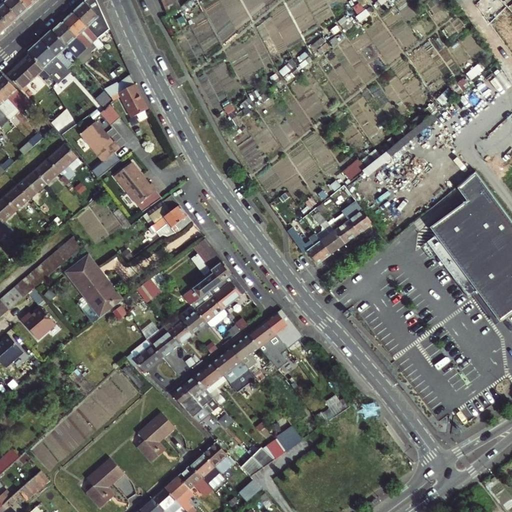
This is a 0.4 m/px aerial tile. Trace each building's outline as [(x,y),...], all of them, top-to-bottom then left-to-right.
[(0,0),(0,14),(10,25),(19,18),(2,0),(0,0)] [(29,9),(20,0),(2,0),(19,18),(29,9)] [(38,0),(20,0),(29,9),(38,0)] [(85,0),(73,11),(100,41),(105,46),(112,39),(100,16),(85,0)] [(511,0),(500,0),(511,12),(511,0)] [(178,1),(165,7),(168,13),(179,8),(181,7),(178,1)] [(100,41),(73,11),(63,20),(87,47),(91,43),(94,47),(100,41)] [(0,31),(2,33),(10,25),(0,14),(0,31)] [(63,20),(53,30),(68,46),(77,56),(87,47),(63,20)] [(53,30),(42,39),(58,56),(62,61),(62,62),(63,64),(66,62),(70,66),(68,68),(78,79),(81,77),(78,74),(82,69),(75,62),(74,63),(69,57),(67,58),(62,52),(68,46),(53,30)] [(51,62),(58,56),(42,39),(29,51),(31,53),(51,76),(56,81),(57,82),(64,76),(56,67),(51,62)] [(77,56),(82,61),(92,52),(87,47),(77,56)] [(8,75),(22,90),(42,72),(48,79),(51,76),(31,53),(8,75)] [(62,61),(58,56),(51,62),(56,67),(62,62),(62,61)] [(0,77),(0,89),(17,108),(29,121),(38,112),(4,75),(0,77)] [(48,79),(47,80),(51,85),(56,81),(51,76),(48,79)] [(105,86),(111,93),(119,91),(136,86),(131,77),(118,81),(117,80),(105,86)] [(136,86),(119,91),(132,116),(149,111),(136,86)] [(0,108),(7,116),(17,108),(0,89),(0,108)] [(121,117),(109,102),(105,111),(102,114),(111,125),(113,123),(121,117)] [(97,122),(81,134),(104,162),(121,148),(116,141),(114,142),(97,122)] [(29,141),(20,149),(25,154),(34,146),(29,141)] [(61,172),(78,157),(66,143),(49,158),(61,172)] [(371,161),(373,163),(382,154),(377,149),(365,161),(360,157),(346,171),(353,178),(371,161)] [(64,176),(66,174),(81,161),(78,157),(61,172),(64,176)] [(36,170),(47,183),(61,172),(49,158),(36,170)] [(133,162),(115,176),(139,206),(158,191),(152,184),(151,185),(133,162)] [(468,299),(480,291),(502,322),(511,314),(511,216),(477,168),(460,183),(470,197),(433,227),(439,235),(428,243),(468,299)] [(47,183),(36,170),(19,185),(30,198),(47,183)] [(17,210),(30,198),(19,185),(5,196),(17,210)] [(359,204),(347,188),(343,191),(355,207),(359,204)] [(0,201),(0,224),(6,231),(10,227),(5,221),(17,210),(5,196),(0,201)] [(162,218),(179,205),(173,196),(155,210),(162,218)] [(355,207),(345,214),(349,220),(363,209),(359,204),(355,207)] [(188,215),(179,205),(162,218),(151,227),(156,233),(168,224),(171,229),(188,215)] [(373,223),(363,209),(349,220),(360,233),(373,223)] [(329,210),(323,214),(345,244),(360,233),(349,220),(345,214),(343,211),(335,217),(329,210)] [(345,244),(323,214),(320,211),(315,215),(325,228),(317,234),(321,241),(331,254),(345,244)] [(169,237),(191,220),(188,215),(171,229),(162,236),(169,237)] [(303,217),(297,222),(300,226),(307,221),(303,217)] [(10,236),(6,231),(0,224),(0,237),(3,241),(10,236)] [(305,253),(309,250),(319,263),(331,254),(321,241),(310,249),(293,226),(288,230),(305,253)] [(75,236),(70,240),(79,251),(84,247),(75,236)] [(201,253),(200,254),(214,272),(184,296),(191,304),(192,303),(210,290),(232,272),(222,259),(211,245),(205,238),(196,246),(201,253)] [(70,240),(65,245),(74,256),(79,251),(70,240)] [(74,256),(65,245),(59,249),(69,260),(74,256)] [(55,253),(64,264),(69,260),(59,249),(55,253)] [(59,268),(64,264),(55,253),(50,257),(59,268)] [(76,286),(86,299),(101,318),(123,300),(115,289),(113,291),(110,287),(112,286),(97,268),(98,267),(89,256),(67,274),(76,286)] [(59,268),(50,257),(45,262),(54,273),(59,268)] [(54,273),(45,262),(40,265),(50,276),(54,273)] [(50,276),(40,265),(35,270),(45,281),(50,276)] [(45,281),(35,270),(30,274),(40,285),(45,281)] [(40,285),(30,274),(25,278),(34,289),(38,287),(40,285)] [(236,277),(214,295),(224,308),(246,290),(236,277)] [(34,289),(25,278),(21,282),(30,293),(34,289)] [(153,278),(139,289),(148,301),(162,290),(153,278)] [(30,293),(21,282),(16,286),(25,297),(28,294),(30,293)] [(16,286),(10,291),(20,302),(21,300),(25,297),(16,286)] [(10,291),(6,295),(16,305),(20,302),(10,291)] [(502,322),(480,291),(473,297),(495,327),(502,322)] [(6,295),(1,299),(10,310),(16,305),(6,295)] [(214,295),(197,309),(207,322),(224,308),(214,295)] [(1,299),(0,299),(0,307),(5,314),(10,310),(1,299)] [(78,305),(94,324),(101,318),(86,299),(78,305)] [(181,312),(179,314),(194,333),(207,322),(197,309),(192,303),(191,304),(181,312)] [(30,312),(22,320),(39,340),(58,324),(43,306),(33,315),(30,312)] [(284,329),(294,342),(299,338),(278,312),(267,320),(277,334),(284,342),(287,346),(287,347),(289,345),(279,332),(284,329)] [(194,333),(179,314),(166,324),(171,330),(181,343),(194,333)] [(246,318),(230,329),(234,335),(250,324),(246,318)] [(277,334),(267,320),(249,334),(260,348),(277,334)] [(181,343),(171,330),(153,345),(163,358),(181,343)] [(8,332),(0,338),(0,359),(7,368),(25,352),(8,332)] [(260,348),(249,334),(232,348),(242,361),(260,348)] [(287,346),(284,342),(276,348),(279,352),(287,346)] [(163,358),(153,345),(135,359),(144,370),(145,372),(163,358)] [(242,361),(232,348),(213,362),(224,375),(228,379),(230,382),(245,369),(249,366),(247,363),(245,365),(242,361)] [(245,360),(251,367),(257,362),(251,355),(245,360)] [(224,375),(213,362),(195,376),(206,390),(224,375)] [(224,375),(206,390),(209,393),(211,392),(228,379),(224,375)] [(195,376),(185,384),(204,408),(210,414),(220,406),(212,398),(211,399),(209,397),(213,395),(211,392),(209,393),(206,390),(195,376)] [(185,384),(173,393),(194,417),(204,408),(185,384)] [(0,416),(0,430),(4,436),(17,424),(6,411),(0,416)] [(163,412),(140,433),(146,439),(139,445),(153,461),(164,452),(157,444),(160,441),(176,426),(163,412)] [(293,426),(265,445),(276,458),(304,439),(293,426)] [(30,447),(23,440),(19,444),(26,451),(30,447)] [(164,452),(167,448),(160,441),(157,444),(164,452)] [(230,457),(228,455),(217,442),(205,454),(216,466),(221,472),(222,473),(234,462),(230,457)] [(276,458),(263,447),(241,466),(251,476),(276,458)] [(0,474),(21,455),(15,448),(0,461),(0,474)] [(205,454),(192,465),(203,478),(207,484),(212,489),(226,477),(222,473),(221,472),(216,466),(205,454)] [(112,457),(89,478),(95,484),(88,490),(102,506),(113,497),(106,489),(109,486),(125,472),(112,457)] [(203,478),(192,465),(179,477),(190,489),(203,478)] [(42,471),(14,496),(22,505),(50,480),(42,471)] [(190,489),(179,477),(167,488),(183,507),(187,511),(191,507),(186,500),(192,495),(194,494),(190,489)] [(253,479),(238,492),(246,501),(261,488),(253,479)] [(116,494),(109,486),(106,489),(113,497),(116,494)] [(177,511),(183,507),(167,488),(154,499),(165,511),(177,511)] [(0,509),(14,496),(8,489),(0,496),(0,509)] [(274,502),(266,492),(254,500),(260,508),(265,505),(267,507),(274,502)] [(151,502),(141,510),(142,511),(164,511),(165,511),(154,499),(151,502)]
